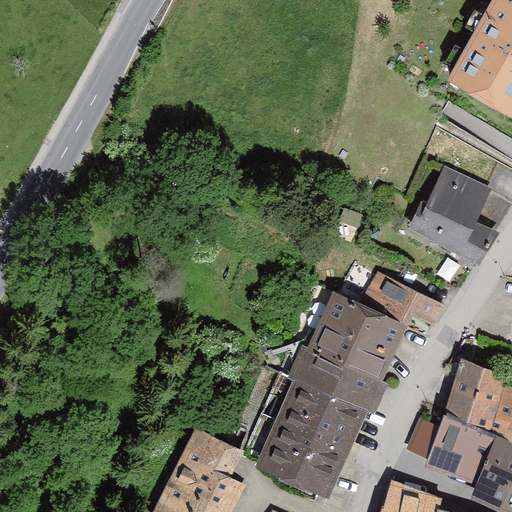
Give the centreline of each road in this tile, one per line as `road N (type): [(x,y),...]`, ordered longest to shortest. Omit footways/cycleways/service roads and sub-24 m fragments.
road 1 (secondary): [(149,0),(0,270)]
road 2 (residential): [(511,237),(379,458)]
road 3 (residential): [(379,458),(488,511)]
